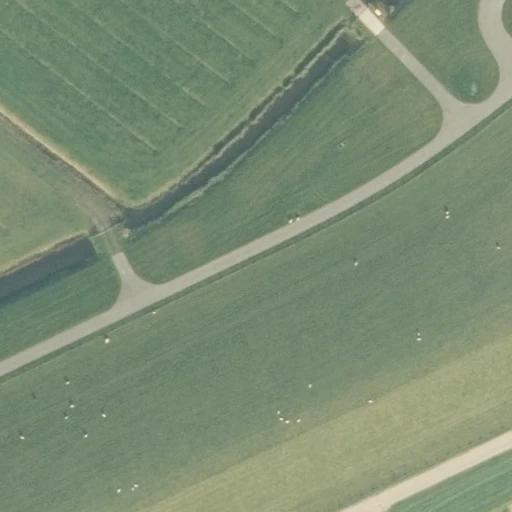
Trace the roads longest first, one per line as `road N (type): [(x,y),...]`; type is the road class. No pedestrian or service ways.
road 1 (track): [(467,124),(350,0)]
road 2 (unclassified): [(359,511),(511,440)]
